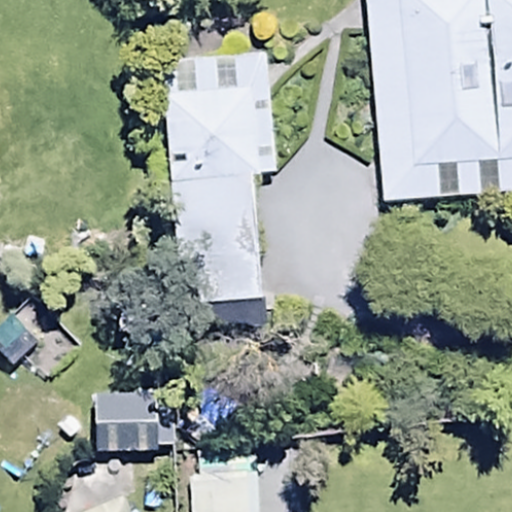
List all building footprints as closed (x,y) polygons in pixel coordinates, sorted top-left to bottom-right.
[(511,190),(511,0),(353,0),(371,203),(511,190)] [(253,304),(241,172),(266,170),(255,51),(146,61),(169,312),(253,304)] [(90,392),(90,450),(150,449),(150,391),(90,392)] [(182,477),(184,511),(244,511),(242,473),(182,477)] [(71,511),(122,511),(115,493),(71,511)]
